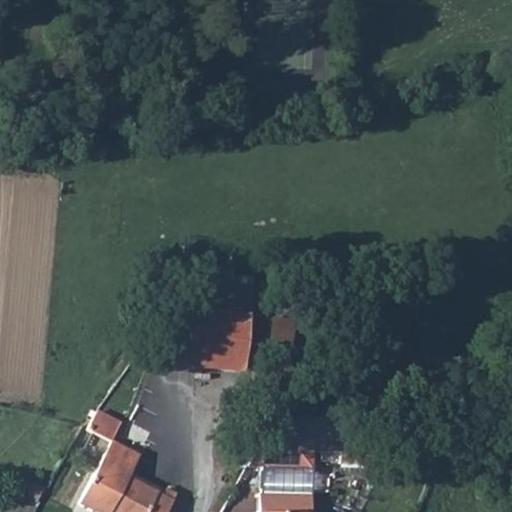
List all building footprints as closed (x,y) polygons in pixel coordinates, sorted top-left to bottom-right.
[(174,309),(168,366),(239,375),(246,318),(174,309)] [(88,429),(100,436),(110,417),(97,411),(88,429)] [(110,417),(100,436),(110,441),(120,423),(110,417)] [(138,457),(110,441),(77,504),(92,511),(164,511),(174,494),(164,489),(160,495),(127,478),(138,457)] [(253,453),(244,469),(255,469),(259,453),(254,453),(253,453)] [(259,453),(255,469),(264,470),(265,468),(281,469),(281,456),(272,456),(259,453)] [(314,511),(315,502),(262,501),(261,511),(314,511)]
